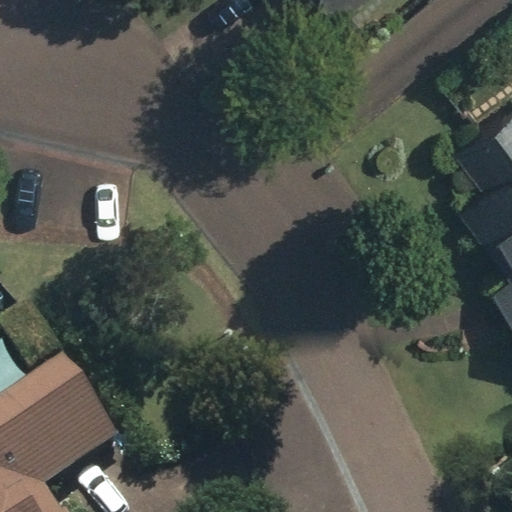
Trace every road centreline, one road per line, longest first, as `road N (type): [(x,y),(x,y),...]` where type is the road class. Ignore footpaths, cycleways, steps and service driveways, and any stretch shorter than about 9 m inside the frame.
road 1 (residential): [(416,511),(258,190),(150,96),(77,50)]
road 2 (unknown): [(258,190),(346,135),(489,0)]
